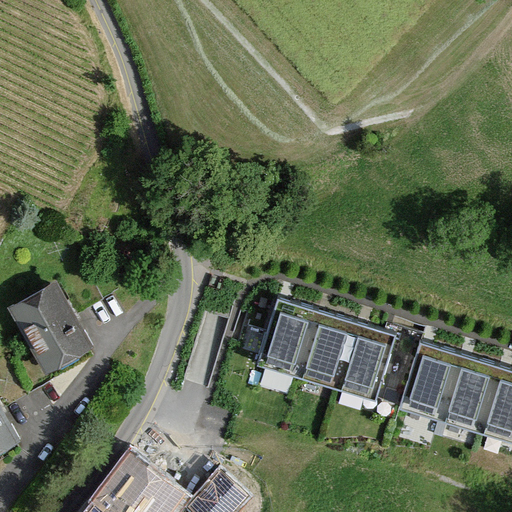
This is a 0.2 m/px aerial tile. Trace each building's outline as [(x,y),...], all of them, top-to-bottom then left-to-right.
[(57,279),(7,309),(48,375),(97,346),(57,279)] [(312,317),(278,304),(257,359),(292,372),(312,317)] [(348,330),(312,317),(292,372),(327,385),(348,330)] [(385,343),(348,330),(327,385),(365,399),(385,343)] [(456,363),(420,350),(400,406),(436,418),(456,363)] [(490,375),(456,363),(436,418),(470,430),(490,375)] [(511,429),(511,382),(490,375),(470,430),(507,444),(511,429)] [(0,402),(0,455),(23,441),(0,402)] [(170,511),(184,496),(134,454),(85,511),(170,511)] [(221,472),(191,507),(196,511),(263,511),(264,511),(299,511),(307,503),(266,467),(244,491),(221,472)]
